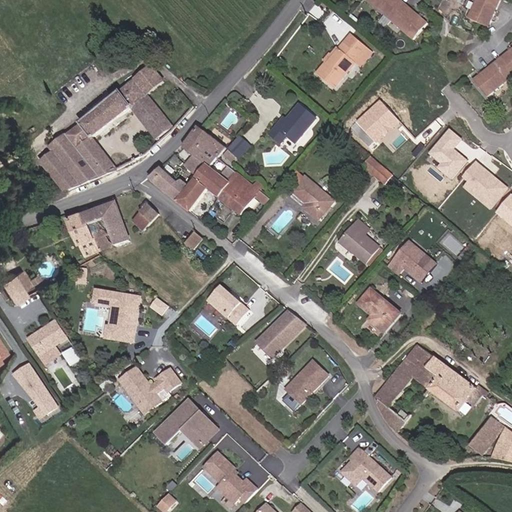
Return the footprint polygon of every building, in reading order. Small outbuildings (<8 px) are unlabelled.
[(405,35),(419,18),(413,13),(397,0),(364,0),(382,16),(386,11),(392,16),(398,22),(394,26),(405,35)] [(474,0),(467,17),(478,22),(488,26),(499,0),(474,0)] [(382,16),(388,20),(392,16),(386,11),(382,16)] [(398,22),(392,16),(388,20),(394,26),(398,22)] [(424,23),(419,18),(405,35),(409,39),(424,23)] [(340,49),(329,61),(319,73),(334,85),(368,48),(353,35),(340,49)] [(373,53),(368,48),(357,60),(362,65),(373,53)] [(511,70),(511,71),(511,49),(478,76),(472,81),(486,98),(502,85),(499,80),(505,75),(511,70)] [(207,70),(217,77),(237,55),(229,50),(214,68),(210,64),(207,70)] [(237,55),(217,77),(224,82),(241,58),(237,55)] [(179,133),(149,94),(165,81),(153,66),(52,146),(56,151),(44,160),(66,190),(119,169),(94,137),(133,107),(163,146),(179,133)] [(502,85),(509,80),(505,75),(499,80),(502,85)] [(399,121),(381,102),(358,123),(376,142),(384,135),(380,131),(388,125),(391,128),(399,121)] [(317,119),(302,106),(290,122),(282,131),(278,127),(271,135),(283,145),(289,137),(297,143),(317,119)] [(282,131),(290,122),(285,118),(278,127),(282,131)] [(212,168),(220,157),(227,147),(201,128),(200,127),(185,146),(197,156),(208,164),(212,168)] [(467,161),(453,150),(461,140),(450,131),(430,154),(442,164),(439,169),(452,179),(467,161)] [(250,145),(240,135),(228,146),(237,156),(250,145)] [(289,138),(285,143),(293,149),(297,143),(289,138)] [(199,176),(208,164),(197,156),(187,166),(199,176)] [(221,197),(238,172),(220,157),(212,168),(208,164),(199,176),(198,178),(209,187),(209,188),(220,198),(221,197)] [(382,167),(372,159),(371,159),(363,168),(373,177),(382,167)] [(507,188),(495,178),(493,180),(481,170),(482,168),(476,163),(464,177),(470,182),(466,188),(491,208),(507,188)] [(191,187),(182,180),(179,183),(163,167),(151,178),(180,202),(191,187)] [(393,177),(382,167),(374,177),(385,186),(393,177)] [(495,178),(482,168),(481,170),(493,180),(495,178)] [(238,172),(221,197),(243,214),(257,197),(266,205),(272,198),(259,187),(258,188),(238,172)] [(332,202),(306,177),(292,191),(306,205),(303,209),(315,220),(332,202)] [(511,225),(511,199),(509,197),(497,213),(511,225)] [(144,231),(160,215),(149,203),(133,220),(144,231)] [(84,255),(115,243),(116,247),(130,241),(116,204),(69,220),(84,255)] [(368,232),(357,222),(352,227),(363,237),(368,232)] [(363,237),(352,227),(342,239),(355,251),(353,253),(365,265),(378,251),(363,237)] [(195,251),(205,241),(196,233),(187,242),(195,251)] [(355,251),(342,239),(337,244),(350,256),(353,253),(355,251)] [(420,283),(436,264),(435,263),(423,253),(419,258),(404,245),(386,267),(398,277),(403,270),(405,268),(409,271),(408,272),(420,283)] [(465,262),(471,254),(466,249),(459,257),(465,262)] [(21,270),(13,275),(25,293),(31,289),(29,287),(38,281),(34,275),(27,278),(21,270)] [(13,275),(0,283),(14,304),(26,296),(26,295),(25,293),(13,275)] [(250,310),(222,286),(209,301),(237,325),(250,310)] [(134,315),(135,312),(137,310),(139,298),(96,289),(93,301),(112,305),(111,312),(114,318),(113,327),(118,328),(116,339),(131,342),(135,318),(134,315)] [(402,317),(374,292),(360,308),(373,319),(371,322),(386,336),(402,317)] [(298,318),(292,314),(259,344),(274,359),(308,327),(307,326),(298,318)] [(116,339),(118,328),(113,327),(114,318),(110,317),(108,326),(106,326),(103,337),(116,339)] [(67,335),(56,318),(28,337),(40,354),(54,344),(67,335)] [(54,344),(40,354),(47,365),(62,355),(54,344)] [(481,402),(484,398),(419,347),(375,398),(378,406),(386,421),(397,433),(430,393),(458,415),(473,397),(481,402)] [(303,405),(330,377),(315,362),(288,391),(303,405)] [(19,371),(14,374),(41,415),(56,406),(29,364),(19,371)] [(162,403),(137,368),(120,381),(145,415),(162,403)] [(181,384),(171,370),(158,380),(168,394),(181,384)] [(102,388),(113,380),(110,376),(99,384),(102,388)] [(216,432),(205,420),(202,422),(197,417),(199,414),(188,403),(154,436),(166,447),(185,429),(190,434),(188,436),(200,448),(216,432)] [(504,430),(491,422),(471,449),(484,458),(504,430)] [(511,435),(505,431),(492,461),(511,463),(511,435)] [(200,448),(188,436),(187,438),(198,449),(200,448)] [(393,479),(361,451),(355,457),(358,459),(343,475),(357,488),(365,480),(379,494),(393,479)] [(259,492),(247,482),(245,485),(234,474),(237,471),(219,455),(205,470),(222,486),(218,490),(235,506),(240,501),(246,505),(259,492)] [(171,493),(159,506),(165,511),(169,511),(180,501),(171,493)] [(312,511),(303,502),(293,511),(312,511)]
